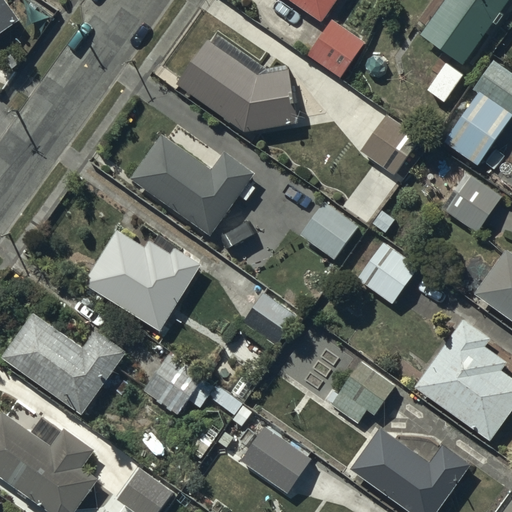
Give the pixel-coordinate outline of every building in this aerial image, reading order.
[(0,0),(0,34),(21,20),(6,0),(0,0)] [(336,0),(294,0),(322,20),(336,0)] [(508,0),(444,0),(422,33),(465,63),(508,0)] [(366,41),(333,19),(310,54),(342,76),(366,41)] [(261,75),(209,38),(177,83),(245,131),(298,121),(288,69),(261,75)] [(386,67),(386,64),(385,61),(383,59),(380,57),(376,57),(373,57),(370,59),(368,61),(367,64),(367,67),(368,70),(370,73),(372,75),(375,76),(378,76),(381,75),(384,73),(386,71),(386,67)] [(511,71),(496,61),(476,89),(511,113),(511,71)] [(464,74),(448,63),(430,89),(446,101),(464,74)] [(511,118),(479,95),(446,141),(479,164),(511,118)] [(421,138),(389,115),(363,151),(396,174),(421,138)] [(214,169),(163,133),(131,178),(211,234),(255,173),(226,152),(214,169)] [(503,196),(469,172),(444,207),(478,231),(503,196)] [(361,226),(326,202),(302,235),(337,259),(361,226)] [(396,219),(384,211),(375,223),(387,231),(396,219)] [(147,246),(119,228),(84,283),(160,330),(202,263),(176,248),(173,254),(151,240),(147,246)] [(420,267),(385,242),(359,277),(394,303),(420,267)] [(511,251),(508,248),(475,293),(511,319),(511,251)] [(299,315),(265,292),(245,321),(279,344),(299,315)] [(85,348),(36,313),(3,357),(82,414),(127,352),(98,331),(85,348)] [(493,339),(465,318),(416,386),(492,440),(511,412),(511,377),(503,371),(509,362),(487,347),(493,339)] [(205,377),(171,353),(146,389),(179,413),(205,377)] [(396,385),(364,362),(334,404),(359,422),(368,409),(376,414),(396,385)] [(253,384),(244,377),(235,390),(244,396),(253,384)] [(242,403),(206,379),(192,399),(202,407),(210,396),(235,413),(242,403)] [(339,394),(334,390),(328,399),(334,402),(339,394)] [(253,412),(245,406),(235,419),(244,425),(253,412)] [(53,445),(4,409),(0,414),(0,474),(52,511),(74,511),(98,480),(82,468),(96,449),(66,428),(53,445)] [(218,433),(208,427),(192,451),(203,457),(218,433)] [(313,459),(267,427),(244,461),(289,493),(313,459)] [(431,463),(383,428),(353,469),(412,511),(437,511),(473,464),(445,444),(431,463)] [(234,438),(227,433),(220,442),(228,447),(234,438)] [(159,511),(174,491),(142,468),(120,499),(138,511),(159,511)] [(199,511),(203,507),(183,492),(176,501),(191,511),(199,511)]
